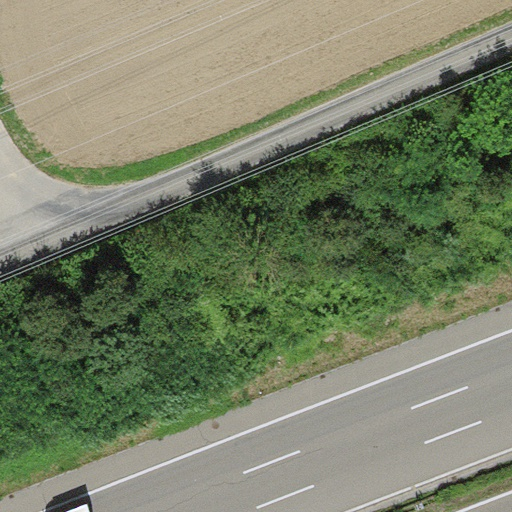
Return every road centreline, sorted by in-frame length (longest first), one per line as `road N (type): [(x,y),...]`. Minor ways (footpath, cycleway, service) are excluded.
road 1 (track): [(0,267),(511,39)]
road 2 (motorway): [(511,388),(192,511)]
